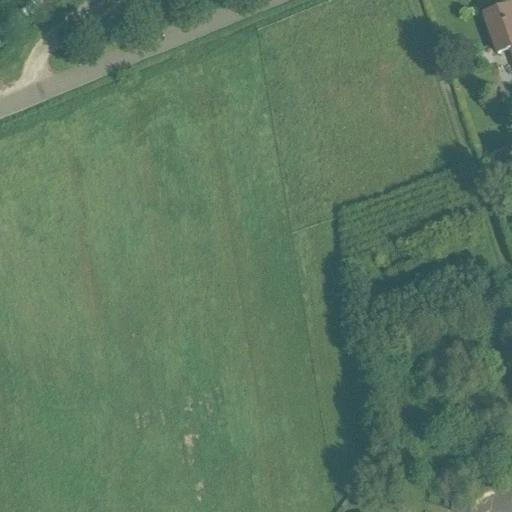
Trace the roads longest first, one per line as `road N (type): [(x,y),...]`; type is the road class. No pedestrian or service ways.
road 1 (unclassified): [(0,107),(265,0)]
road 2 (track): [(97,0),(44,42),(33,69),(36,92)]
